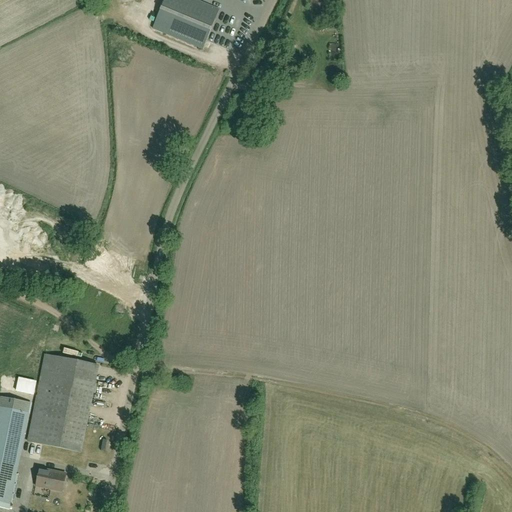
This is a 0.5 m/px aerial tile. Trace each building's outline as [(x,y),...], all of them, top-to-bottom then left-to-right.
[(202,50),(219,11),(192,0),(164,0),(152,29),(202,50)] [(27,442),(80,453),(98,366),(45,356),(27,442)] [(33,395),(36,382),(19,379),(16,391),(33,395)] [(0,508),(9,510),(28,413),(30,404),(0,398),(0,400),(0,508)] [(62,492),(66,476),(39,470),(36,486),(62,492)]
